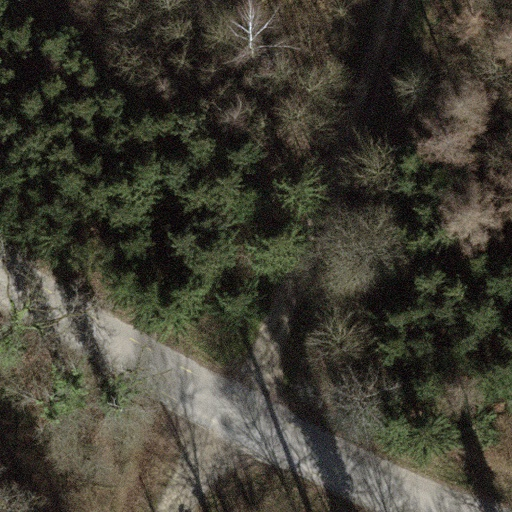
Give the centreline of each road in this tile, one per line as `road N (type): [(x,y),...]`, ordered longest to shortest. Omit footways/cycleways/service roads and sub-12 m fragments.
road 1 (track): [(392,0),(355,142),(180,511)]
road 2 (unclassified): [(392,511),(0,274)]
